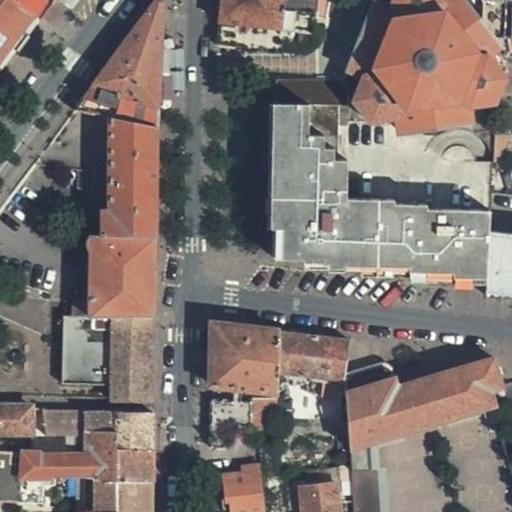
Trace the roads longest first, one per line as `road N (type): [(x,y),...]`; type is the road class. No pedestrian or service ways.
road 1 (residential): [(511,329),(185,288)]
road 2 (residential): [(185,288),(197,0)]
road 3 (residential): [(185,288),(174,511)]
road 4 (tertiary): [(119,0),(0,158)]
road 5 (unknown): [(177,460),(268,461),(275,511)]
